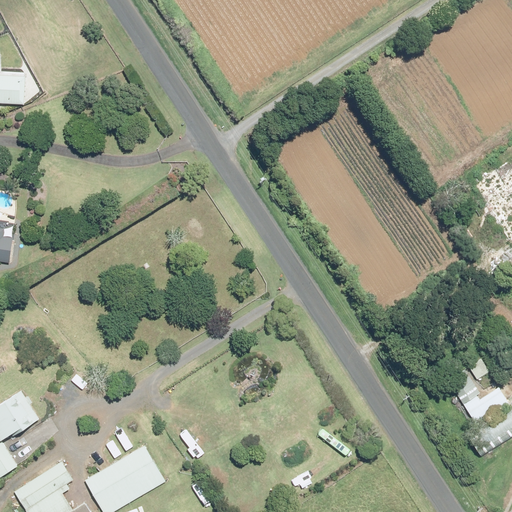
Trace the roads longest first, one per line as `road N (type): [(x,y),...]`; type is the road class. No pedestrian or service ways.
road 1 (unclassified): [(112,0),(449,511)]
road 2 (unknown): [(209,147),(436,0)]
road 3 (unknown): [(192,121),(157,157),(118,172),(0,152)]
